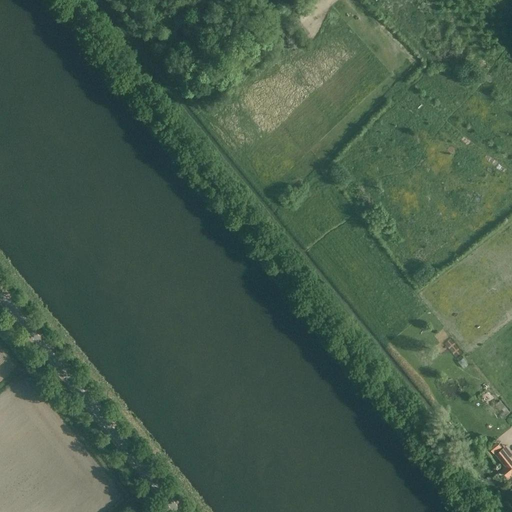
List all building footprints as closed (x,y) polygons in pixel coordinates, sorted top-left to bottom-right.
[(261,38),(249,48),(256,56),(268,46),(261,38)] [(253,54),(248,48),(238,56),(243,62),(253,54)] [(214,74),(222,85),(228,80),(220,69),(214,74)] [(463,358),(458,362),(463,368),(468,364),(463,358)] [(495,404),(500,410),(505,407),(500,401),(495,404)] [(511,457),(511,456),(511,455),(511,451),(507,445),(496,453),(505,466),(502,469),(509,477),(511,473),(511,457)]
